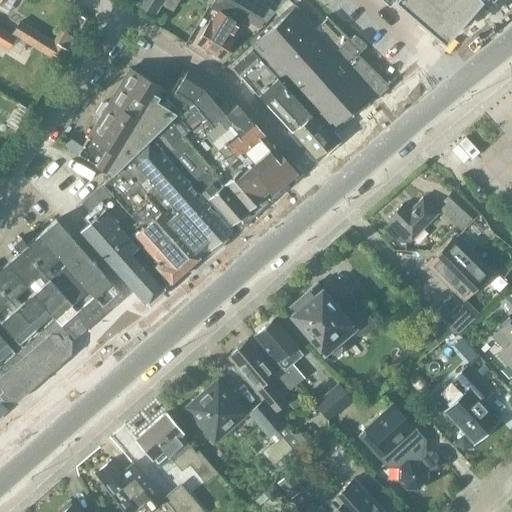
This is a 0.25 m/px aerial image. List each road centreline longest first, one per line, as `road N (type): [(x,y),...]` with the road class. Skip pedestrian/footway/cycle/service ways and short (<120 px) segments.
road 1 (tertiary): [(0,477),(324,193)]
road 2 (residential): [(324,193),(226,83),(116,18)]
road 3 (tertiary): [(324,193),(511,39)]
road 4 (residential): [(0,210),(21,151),(81,80),(116,18)]
